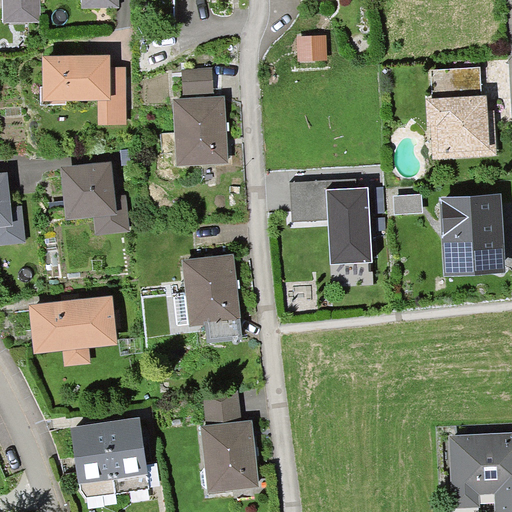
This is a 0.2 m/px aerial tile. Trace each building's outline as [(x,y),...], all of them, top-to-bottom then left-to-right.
[(18,0),(19,21),(34,21),(34,0),(18,0)] [(104,125),(120,125),(119,69),(104,70),(104,60),(44,61),(44,98),(104,97),(104,125)] [(429,123),(431,160),(490,158),(489,124),(506,123),(503,69),(479,70),(480,100),(422,103),(423,123),(429,123)] [(181,74),(182,93),(208,91),(207,72),(181,74)] [(183,164),(222,162),(219,101),(174,103),(175,137),(182,136),(183,164)] [(116,163),(69,169),(75,217),(99,214),(101,232),(131,229),(128,198),(121,199),(116,163)] [(5,172),(0,172),(0,240),(20,238),(17,208),(10,209),(5,172)] [(367,254),(364,186),(327,187),(331,256),(367,254)] [(498,261),(495,192),(443,195),(447,263),(498,261)] [(205,323),(207,340),(237,337),(228,259),(183,264),(187,297),(193,296),(196,323),(205,323)] [(110,301),(33,308),(37,351),(63,348),(64,363),(88,361),(87,346),(114,344),(110,301)] [(214,489),(253,485),(246,424),(207,429),(207,423),(236,420),(233,393),(203,397),(206,429),(201,429),(205,463),(211,462),(214,489)] [(150,425),(113,429),(119,482),(156,478),(150,425)] [(113,429),(75,433),(81,486),(119,482),(113,429)] [(511,511),(511,436),(450,439),(452,493),(509,491),(510,510),(494,511),(511,511)]
